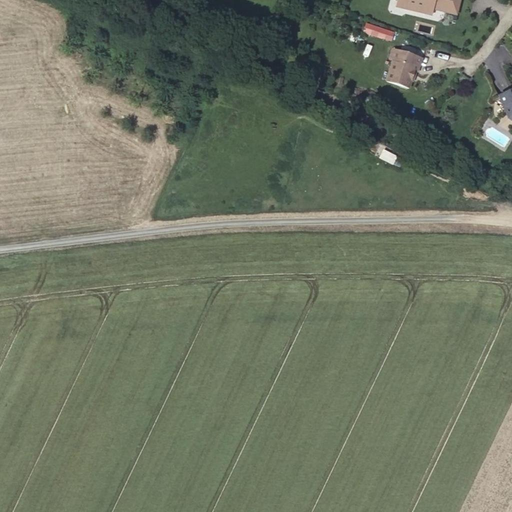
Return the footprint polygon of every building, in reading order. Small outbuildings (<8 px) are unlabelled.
[(397,0),(398,1),(405,2),(403,8),(425,14),(426,8),(432,9),(456,15),(459,0),(397,0)] [(377,36),(389,40),(391,33),(379,29),(377,36)] [(421,58),(392,49),(389,58),(393,60),(386,82),(408,88),(412,78),(411,77),(413,71),(417,72),(421,58)] [(511,90),(498,96),(508,119),(511,120),(511,90)] [(396,159),(390,155),(386,161),(392,165),(396,159)]
